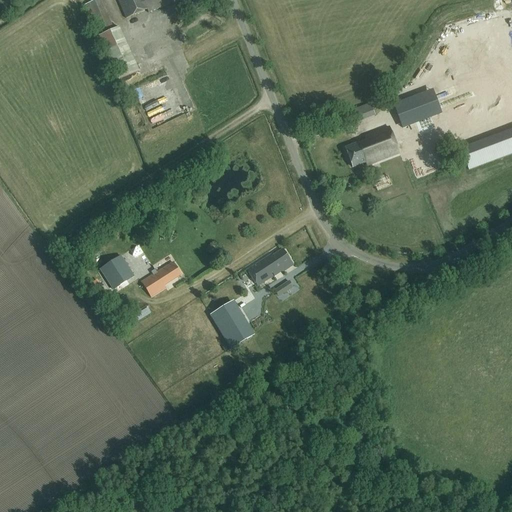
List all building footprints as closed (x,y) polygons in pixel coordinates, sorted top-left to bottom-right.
[(114,30),(100,0),(97,0),(84,6),(118,80),(138,71),(119,27),(114,30)] [(118,0),(126,19),(147,10),(149,12),(172,3),(172,1),(175,0),(118,0)] [(393,105),(402,128),(440,114),(432,91),(393,105)] [(375,104),(361,109),(364,118),(378,113),(375,104)] [(152,119),(165,115),(164,110),(150,115),(152,119)] [(152,122),(156,129),(166,123),(162,116),(152,122)] [(399,154),(389,127),(364,137),(365,140),(357,143),(358,144),(345,148),(352,167),(365,162),(367,166),(399,154)] [(432,162),(376,182),(380,194),(436,174),(432,162)] [(143,247),(128,257),(134,265),(149,255),(143,247)] [(246,270),(257,286),(282,270),(283,272),(292,266),(282,249),(272,256),(271,254),(246,270)] [(99,257),(104,266),(112,262),(107,253),(99,257)] [(121,256),(100,270),(113,290),(134,276),(121,256)] [(165,288),(164,286),(180,275),(173,263),(142,283),(151,297),(165,288)] [(288,282),(280,287),(284,293),(292,287),(288,282)] [(233,301),(209,316),(230,350),(254,335),(233,301)] [(267,337),(260,341),(264,347),(271,343),(267,337)]
